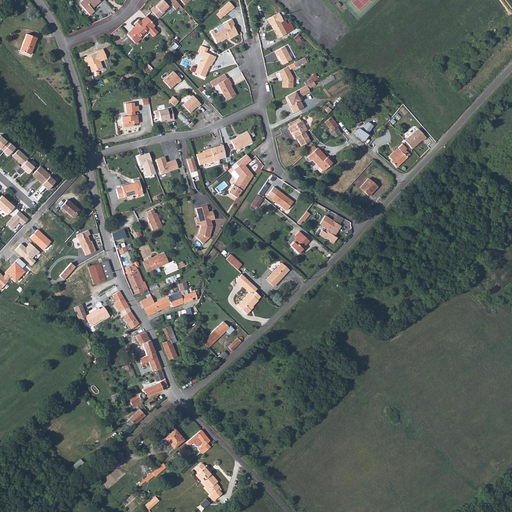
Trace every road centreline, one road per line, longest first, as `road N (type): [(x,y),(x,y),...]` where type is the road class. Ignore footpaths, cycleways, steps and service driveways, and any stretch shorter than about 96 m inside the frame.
road 1 (unclassified): [(182,399),(121,281),(90,166)]
road 2 (unclassified): [(364,229),(262,333),(182,399)]
road 3 (residential): [(89,155),(205,132),(263,106)]
road 4 (track): [(179,394),(46,511)]
road 5 (residential): [(364,229),(283,175),(263,106)]
road 6 (unclassified): [(511,67),(406,183)]
road 7 (unclassified): [(288,511),(182,399)]
road 8 (residential): [(90,166),(79,168),(6,254)]
